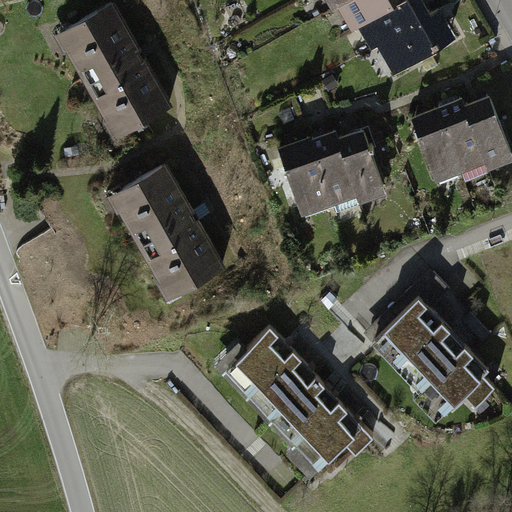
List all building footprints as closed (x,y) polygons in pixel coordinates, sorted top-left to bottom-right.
[(116,0),(57,32),(116,140),(175,108),(116,0)] [(350,0),(360,15),(365,12),(384,0),(350,0)] [(428,0),(384,0),(365,12),(378,35),(386,30),(431,4),(428,0)] [(443,0),(441,0),(431,4),(386,30),(399,55),(457,24),(443,0)] [(491,94),(466,104),(487,159),(511,149),(491,94)] [(483,160),(487,159),(466,104),(463,96),(438,105),(459,162),(480,154),(483,160)] [(458,170),(462,168),(459,162),(438,105),(413,115),(434,172),(455,164),(458,170)] [(364,127),(338,136),(357,193),(384,184),(364,127)] [(336,130),(312,138),(331,194),(337,211),(361,203),(357,193),(338,136),(336,130)] [(311,136),(280,146),(301,204),(331,194),(312,138),(311,136)] [(170,163),(114,193),(171,297),(227,267),(170,163)] [(439,270),(383,319),(451,396),(467,382),(477,393),(496,376),(486,365),(492,360),(437,298),(452,284),(439,270)] [(223,346),(323,455),(350,431),(359,441),(375,427),(273,316),(251,336),(244,327),(223,346)]
